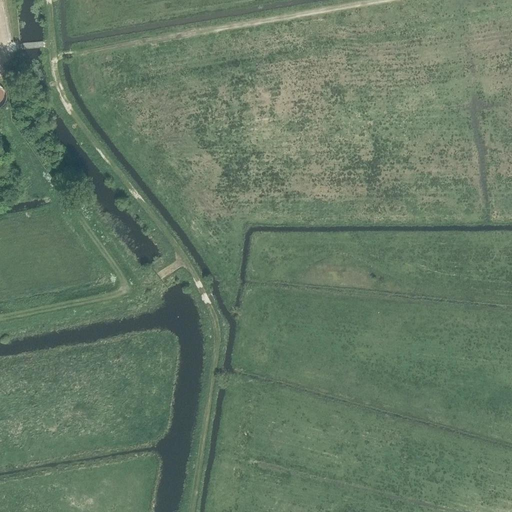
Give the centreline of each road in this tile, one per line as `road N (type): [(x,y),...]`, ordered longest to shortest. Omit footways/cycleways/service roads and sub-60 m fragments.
road 1 (track): [(53,56),(63,98),(185,261),(216,328),(191,511)]
road 2 (track): [(49,0),(53,56),(359,5)]
